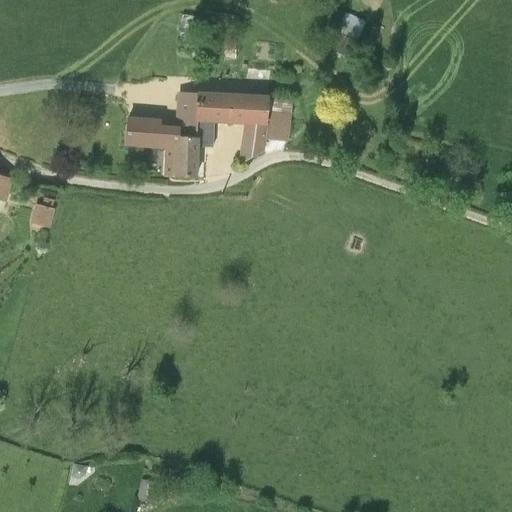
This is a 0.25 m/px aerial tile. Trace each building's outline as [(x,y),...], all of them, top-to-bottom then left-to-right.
[(359,0),(359,2),(376,11),(380,0),(359,0)] [(348,12),(342,28),(362,35),(367,19),(348,12)] [(210,13),(208,28),(229,31),(231,16),(210,13)] [(181,15),(179,41),(184,42),(199,42),(201,16),(181,15)] [(375,19),(364,44),(378,51),(390,26),(375,19)] [(336,33),(328,49),(346,59),(355,42),(336,33)] [(178,128),(177,136),(196,137),(196,147),(212,147),(213,121),(245,123),(240,163),(261,151),(263,138),(269,96),(268,96),(196,92),(196,95),(183,94),(175,94),(174,128),(178,128)] [(269,96),(263,138),(285,140),(289,99),(269,96)] [(178,128),(174,128),(159,127),(160,121),(125,119),(123,147),(166,150),(166,148),(177,149),(177,136),(178,128)] [(166,148),(166,150),(165,176),(174,177),(195,177),(196,147),(196,137),(177,136),(177,149),(166,148)] [(0,201),(2,202),(9,179),(0,176),(0,201)] [(36,205),(31,224),(47,228),(52,209),(49,208),(51,201),(45,200),(43,207),(36,205)] [(72,464),(69,478),(77,480),(84,476),(86,467),(72,464)] [(140,479),(135,499),(148,501),(152,481),(140,479)]
